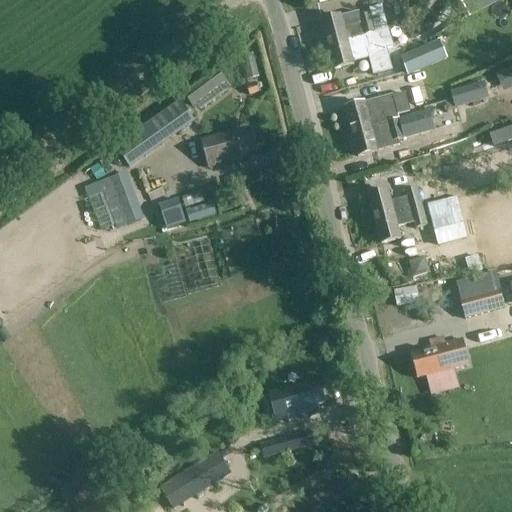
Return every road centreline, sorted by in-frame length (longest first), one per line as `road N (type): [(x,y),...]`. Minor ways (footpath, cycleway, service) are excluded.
road 1 (unclassified): [(405,511),(271,0)]
road 2 (track): [(0,171),(236,0)]
